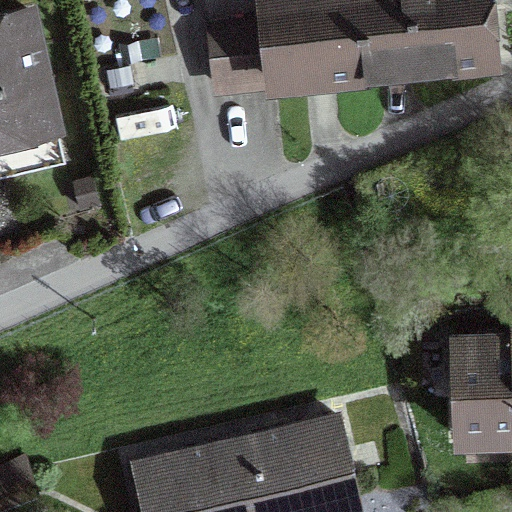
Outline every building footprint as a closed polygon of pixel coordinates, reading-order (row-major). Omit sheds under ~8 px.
[(209,23),(215,82),(489,54),(483,0),(266,0),(268,17),(209,23)] [(0,191),(3,190),(0,176),(0,173),(64,159),(29,9),(0,15),(0,191)] [(511,335),(454,337),(458,433),(511,431),(511,335)] [(137,460),(148,511),(360,511),(337,414),(137,460)] [(25,454),(0,465),(0,502),(37,489),(25,454)]
